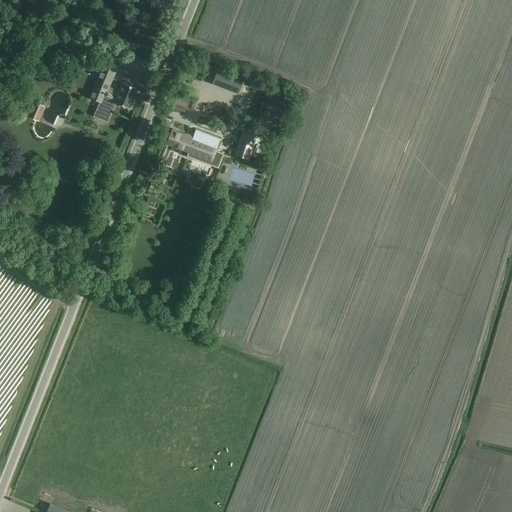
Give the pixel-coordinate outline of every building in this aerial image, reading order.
[(62,58),(66,47),(48,39),(44,50),(62,58)] [(92,63),(103,67),(90,98),(100,103),(97,110),(109,115),(114,103),(129,109),(137,89),(122,83),(119,90),(109,86),(118,66),(94,57),(92,63)] [(217,71),(212,82),(239,92),(243,81),(217,71)] [(173,107),(185,112),(188,104),(176,99),(173,107)] [(45,107),(36,103),(29,118),(39,122),(45,107)] [(219,141),(195,132),(193,138),(172,130),(167,143),(189,152),(188,154),(211,163),(219,141)] [(248,160),(255,137),(243,134),(236,156),(248,160)] [(215,160),(211,173),(218,175),(221,162),(215,160)]
